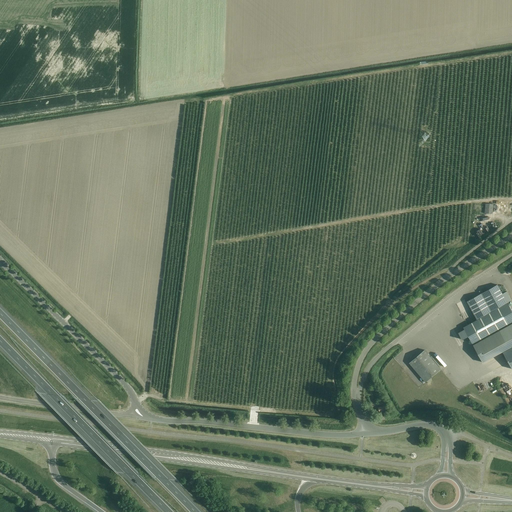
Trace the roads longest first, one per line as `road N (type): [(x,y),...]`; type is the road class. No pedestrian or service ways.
road 1 (motorway): [(194,511),(0,313)]
road 2 (primary): [(321,479),(53,440)]
road 3 (motorway): [(0,340),(168,511)]
road 4 (unclassified): [(364,433),(140,417)]
road 5 (unclassified): [(140,417),(127,386),(0,260)]
road 6 (unclassified): [(353,392),(374,359),(448,296),(511,256)]
road 7 (unclassified): [(353,392),(370,343),(444,281)]
road 8 (unclassified): [(140,417),(0,398)]
